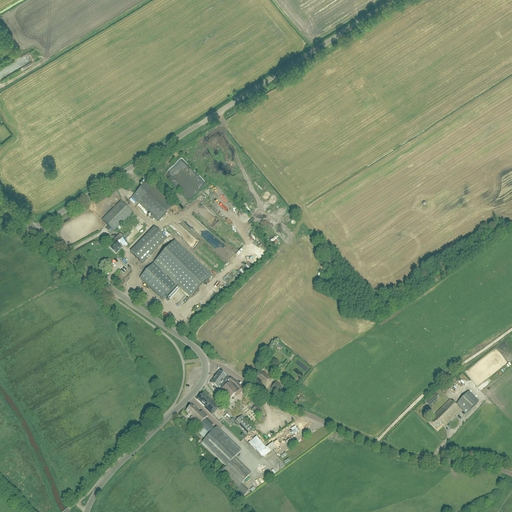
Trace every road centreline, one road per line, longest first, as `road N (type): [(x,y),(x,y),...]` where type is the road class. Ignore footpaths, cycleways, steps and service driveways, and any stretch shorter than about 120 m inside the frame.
road 1 (unclassified): [(35,229),(391,0)]
road 2 (tertiary): [(511,475),(400,455),(262,395),(204,360)]
road 3 (secondary): [(204,360),(35,229)]
road 4 (secondary): [(86,511),(102,482),(195,391),(204,360)]
